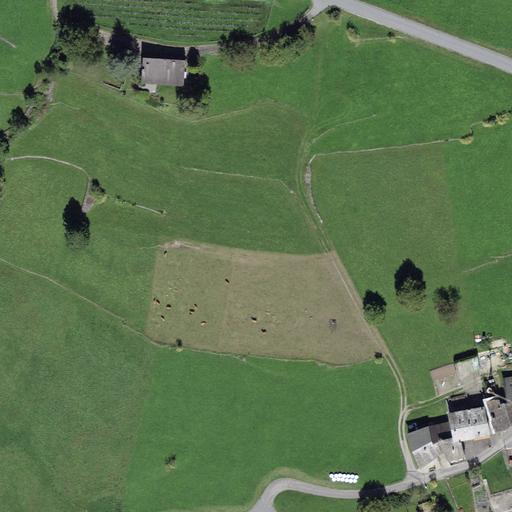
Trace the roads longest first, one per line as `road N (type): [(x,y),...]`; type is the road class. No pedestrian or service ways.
road 1 (track): [(418,483),(403,442),(405,387),(311,207),(306,166)]
road 2 (unclassified): [(511,69),(341,0)]
